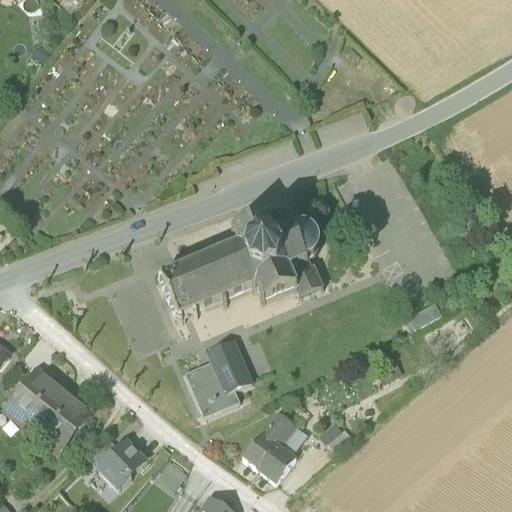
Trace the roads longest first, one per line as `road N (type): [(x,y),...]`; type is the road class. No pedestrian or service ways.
road 1 (unclassified): [(511,74),(415,128),(296,178),(0,284)]
road 2 (residential): [(0,287),(143,419),(264,511)]
